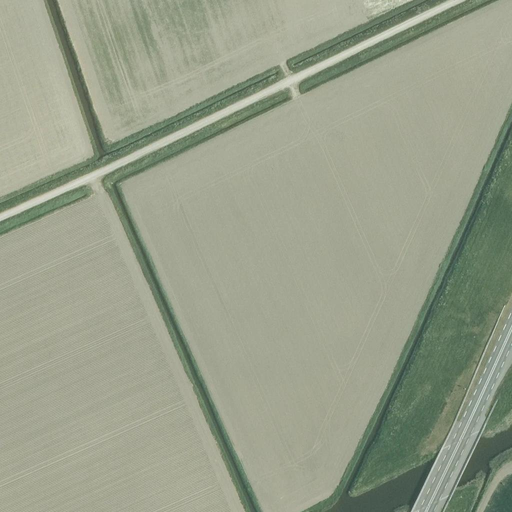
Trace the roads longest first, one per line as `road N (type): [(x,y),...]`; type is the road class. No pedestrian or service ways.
road 1 (unclassified): [(0,218),(461,0)]
road 2 (primary): [(425,511),(511,327)]
